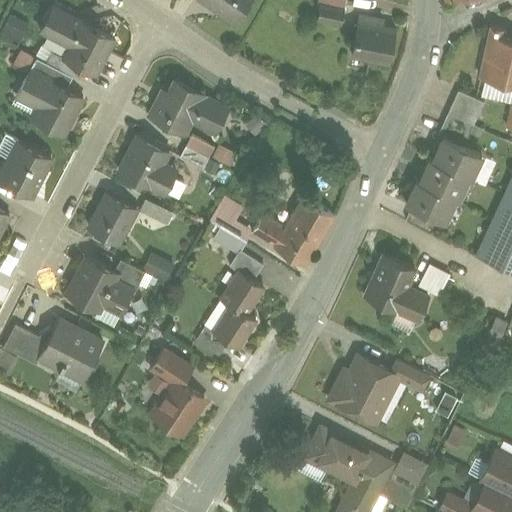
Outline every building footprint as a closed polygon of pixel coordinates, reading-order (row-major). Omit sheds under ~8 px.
[(201,0),(233,24),(251,0),(201,0)] [(322,3),(319,18),(343,22),(346,8),(322,3)] [(115,34),(53,4),(39,32),(69,46),(63,57),(80,65),(96,73),(115,34)] [(21,40),(31,21),(11,11),(1,30),(21,40)] [(359,18),(352,58),(393,65),(400,24),(386,22),(387,16),(368,13),(367,19),(359,18)] [(492,34),(489,33),(479,75),(486,77),(511,82),(511,38),(504,36),(507,27),(494,24),(492,34)] [(33,68),(38,57),(22,49),(15,64),(31,71),(33,68)] [(38,57),(33,68),(70,86),(75,75),(58,67),(38,57)] [(80,65),(63,57),(58,67),(75,75),(80,65)] [(34,110),(30,118),(64,134),(84,93),(70,86),(33,68),(31,71),(16,102),(34,110)] [(147,113),(183,132),(188,121),(219,137),(235,108),(174,76),(167,88),(162,86),(147,113)] [(511,102),(511,82),(486,77),(482,95),(511,102)] [(445,136),(465,145),(485,102),(459,90),(440,134),(445,136)] [(269,127),(258,114),(247,124),(258,137),(269,127)] [(170,149),(138,132),(118,170),(166,195),(168,192),(176,176),(177,174),(161,166),(170,149)] [(0,146),(0,154),(6,158),(17,138),(7,133),(0,146)] [(182,157),(206,168),(216,144),(192,134),(182,157)] [(445,136),(434,160),(464,173),(468,175),(479,151),(465,145),(445,136)] [(0,179),(1,180),(34,197),(55,159),(17,138),(6,158),(0,169),(0,179)] [(240,151),(220,141),(213,156),(233,165),(240,151)] [(430,158),(419,182),(448,195),(453,198),(464,173),(434,160),(430,158)] [(511,271),(511,171),(475,255),(511,271)] [(189,183),(176,176),(168,192),(181,199),(189,183)] [(416,181),(405,203),(412,207),(438,218),(448,195),(419,182),(416,181)] [(140,208),(107,191),(88,227),(96,231),(94,236),(112,245),(114,241),(126,247),(145,211),(140,208)] [(254,231),(254,232),(307,265),(338,215),(305,195),(286,226),(265,213),(254,231)] [(145,197),(140,208),(145,211),(168,222),(174,211),(145,197)] [(438,218),(412,207),(406,220),(431,231),(438,218)] [(0,239),(12,216),(0,209),(0,239)] [(220,224),(247,242),(254,232),(254,231),(222,212),(216,222),(220,224)] [(240,248),(242,250),(247,242),(220,224),(212,237),(237,253),(240,248)] [(239,270),(255,280),(265,264),(242,250),(240,248),(237,253),(230,264),(239,270)] [(414,265),(383,251),(364,294),(422,320),(432,296),(406,284),(414,265)] [(176,263),(155,252),(146,270),(167,280),(176,263)] [(121,273),(86,254),(65,294),(100,312),(103,308),(121,317),(133,294),(115,284),(121,273)] [(430,263),(419,285),(440,295),(451,273),(430,263)] [(232,304),(246,313),(264,286),(255,280),(239,270),(222,297),(223,298),(232,304)] [(205,326),(214,332),(232,304),(223,298),(205,326)] [(232,304),(214,332),(231,343),(241,349),(259,321),(246,313),(232,304)] [(104,339),(58,316),(54,325),(46,340),(36,361),(81,384),(104,339)] [(36,361),(46,340),(54,325),(37,336),(15,325),(4,348),(18,355),(35,363),(36,361)] [(214,332),(205,326),(196,341),(222,357),(231,343),(214,332)] [(494,354),(504,332),(492,326),(482,349),(494,354)] [(0,367),(9,372),(18,355),(4,348),(0,355),(0,367)] [(149,414),(179,435),(206,396),(187,383),(195,371),(163,349),(149,370),(155,374),(148,385),(163,395),(149,414)] [(327,398),(377,423),(403,372),(358,350),(350,366),(344,364),(327,398)] [(411,362),(402,381),(424,392),(433,373),(411,362)] [(396,461),(316,422),(300,455),(350,480),(335,511),(370,511),(380,494),(391,470),(396,461)] [(511,442),(505,439),(502,445),(511,449),(511,442)] [(396,461),(391,470),(418,483),(428,461),(401,449),(396,461)] [(511,455),(498,449),(491,463),(484,478),(482,480),(511,494),(511,455)] [(484,478),(491,463),(476,456),(469,471),(484,478)] [(418,483),(391,470),(380,494),(406,507),(418,483)] [(511,511),(511,494),(482,480),(474,499),(483,504),(478,511),(511,511)] [(448,487),(439,507),(449,511),(478,511),(483,504),(474,499),(448,487)]
